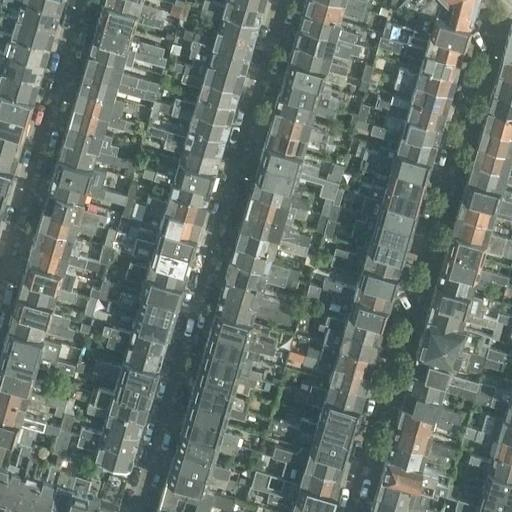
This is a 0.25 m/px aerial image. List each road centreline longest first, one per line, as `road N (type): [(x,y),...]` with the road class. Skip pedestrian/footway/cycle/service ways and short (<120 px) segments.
road 1 (residential): [(358,511),(502,0)]
road 2 (residential): [(276,0),(135,511)]
road 3 (residential): [(0,295),(85,0)]
